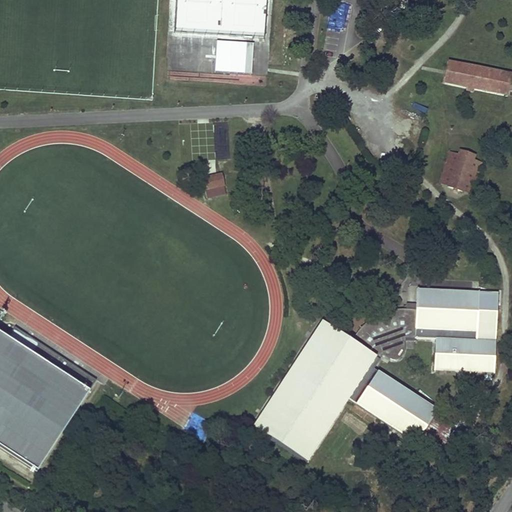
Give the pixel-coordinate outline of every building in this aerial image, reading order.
[(265,41),(267,0),(175,0),(174,36),(265,41)] [(445,83),(506,95),(510,76),(448,64),(445,83)] [(439,185),(471,195),(481,164),(472,161),(473,156),(459,152),(458,156),(449,153),(439,185)] [(225,194),(221,175),(203,178),(207,198),(225,194)] [(322,323),(252,428),(306,463),(347,399),(414,444),(437,410),(374,369),(383,354),(392,359),(396,359),(400,358),(403,356),(404,352),(404,341),(415,342),(415,338),(435,339),(433,370),(494,373),(498,293),(417,290),(416,304),(406,304),(406,308),(393,310),(381,313),(370,319),(364,325),(350,341),(322,323)] [(0,454),(37,477),(87,391),(0,340),(0,454)]
